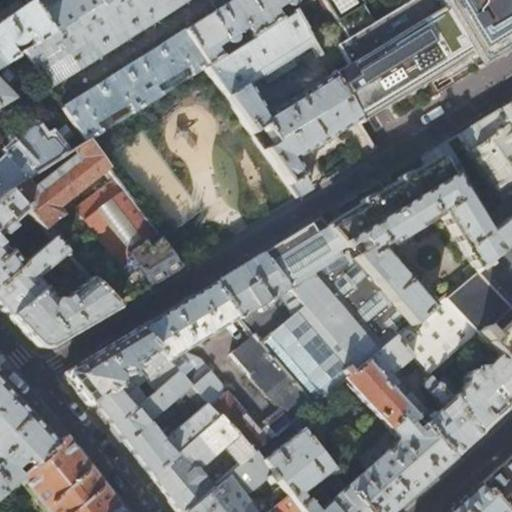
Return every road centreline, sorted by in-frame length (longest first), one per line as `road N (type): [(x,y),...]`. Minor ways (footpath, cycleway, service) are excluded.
road 1 (residential): [(511,81),(36,373)]
road 2 (residential): [(36,373),(146,511)]
road 3 (residential): [(204,0),(73,84)]
road 4 (residential): [(422,511),(511,431)]
